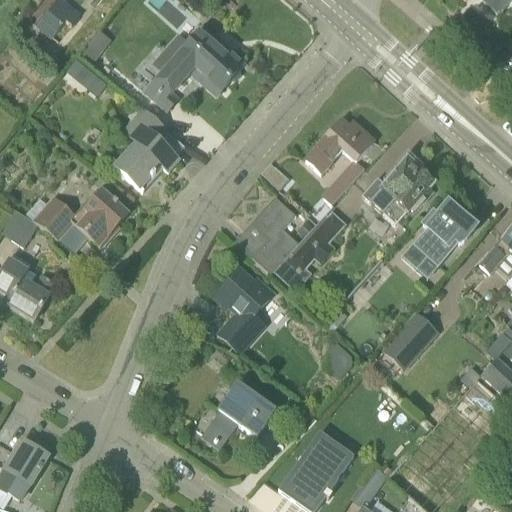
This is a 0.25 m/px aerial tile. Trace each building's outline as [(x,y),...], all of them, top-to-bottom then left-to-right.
[(84,17),(63,0),(61,0),(37,31),(53,43),(68,25),(74,30),(84,17)] [(511,2),(511,0),(466,0),(467,0),(479,0),(499,17),(511,2)] [(239,75),(247,67),(231,54),(226,59),(200,36),(147,95),(169,114),(176,105),(170,100),(196,71),(222,94),(232,83),(235,84),(240,78),(239,75)] [(85,55),(96,63),(103,53),(100,50),(105,43),(98,37),(85,55)] [(170,135),(144,112),(123,136),(135,146),(115,170),(143,195),(165,172),(169,176),(180,164),(160,146),(170,135)] [(353,165),(322,198),(321,199),(333,209),(333,208),(365,172),(358,165),(375,146),(353,125),(348,130),(342,124),(307,164),(323,179),(334,167),(332,166),(342,155),(353,165)] [(412,211),(416,215),(435,195),(432,192),(437,186),(422,173),(420,175),(408,164),(386,188),(378,181),(363,198),(396,228),(412,211)] [(55,200),(34,224),(39,228),(59,245),(75,227),(78,229),(77,229),(102,252),(120,231),(119,229),(129,218),(102,194),(100,192),(76,219),(55,200)] [(275,202),(235,246),(270,279),(289,258),(298,248),(283,234),(296,221),(275,202)] [(434,216),(422,228),(423,229),(422,231),(424,233),(411,248),(437,271),(451,256),(448,253),(453,247),(458,251),(463,248),(482,226),(470,215),(464,221),(448,206),(436,219),(434,216)] [(333,208),(333,209),(298,248),(289,258),(293,261),(290,264),(302,275),(314,261),(302,250),(306,246),(308,248),(311,245),(309,243),(313,239),(325,250),(345,228),(333,217),(330,220),(327,217),(334,210),(333,208)] [(39,228),(34,224),(17,214),(2,237),(25,251),(39,228)] [(505,258),(510,253),(511,255),(511,232),(480,267),(491,276),(506,260),(505,258)] [(56,286),(41,278),(35,289),(32,287),(37,279),(28,274),(32,267),(13,256),(0,279),(0,294),(11,301),(7,308),(35,324),(51,297),(50,296),(56,286)] [(249,325),(274,298),(257,283),(254,286),(240,274),(218,298),(239,317),(220,337),(240,355),(259,334),(249,325)] [(382,355),(404,375),(438,336),(425,324),(416,316),(382,355)] [(511,347),(511,333),(510,331),(489,354),(499,362),(511,347)] [(353,370),(352,355),(342,346),(328,354),(328,376),(339,384),(353,370)] [(511,410),(511,347),(499,362),(481,381),(511,410)] [(256,441),(272,419),(235,392),(218,415),(220,416),(203,440),(220,451),(237,428),(256,441)] [(297,445),(316,425),(306,416),(288,436),(297,445)] [(307,511),(316,511),(326,499),(329,501),(331,498),(334,500),(352,475),(346,471),(354,460),(321,437),(281,493),(307,511)] [(8,497),(21,505),(30,490),(49,461),(23,445),(7,472),(5,475),(0,483),(0,494),(7,499),(8,497)] [(370,505),(387,482),(375,470),(352,503),(362,510),(367,503),(370,505)]
